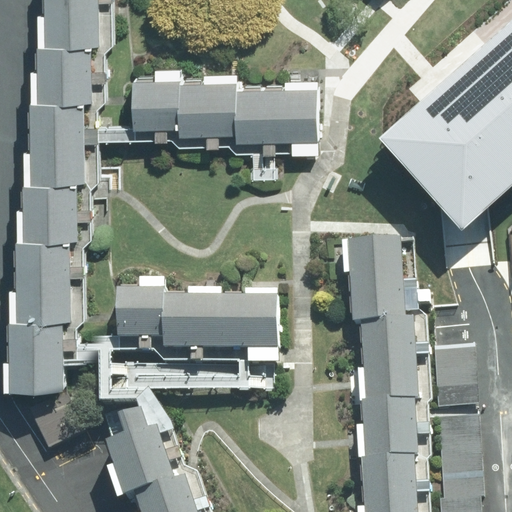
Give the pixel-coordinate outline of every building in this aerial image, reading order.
[(9,391),(61,391),(61,322),(70,322),(70,243),(78,242),(77,185),(85,185),(84,105),(92,105),(92,48),(99,48),(98,0),(43,0),(44,49),(35,49),(36,106),(29,106),(30,187),(22,187),(23,245),(16,245),(17,326),(9,326),(9,391)] [(511,19),(421,102),(382,137),(381,138),(440,204),(462,229),(487,207),(511,185),(511,19)] [(235,137),(235,146),(321,144),(320,90),(236,92),(236,85),(180,86),(180,83),(133,84),(134,131),(178,130),(178,138),(235,137)] [(417,511),(414,452),(417,451),(413,395),(418,394),(413,314),(405,315),(400,235),(349,239),(354,320),(363,319),(368,399),(363,399),(367,455),(362,456),(365,511),(417,511)] [(281,347),(281,293),(164,293),(164,287),(118,287),(118,335),(163,335),(163,347),(281,347)] [(435,349),(439,407),(478,404),(474,347),(435,349)] [(67,393),(26,415),(46,452),(87,431),(67,393)] [(198,511),(185,472),(175,475),(157,422),(147,426),(141,408),(120,415),(126,432),(107,439),(124,493),(135,489),(142,511),(198,511)] [(483,499),(478,418),(437,420),(442,501),(438,501),(438,511),(479,511),(479,499),(483,499)]
